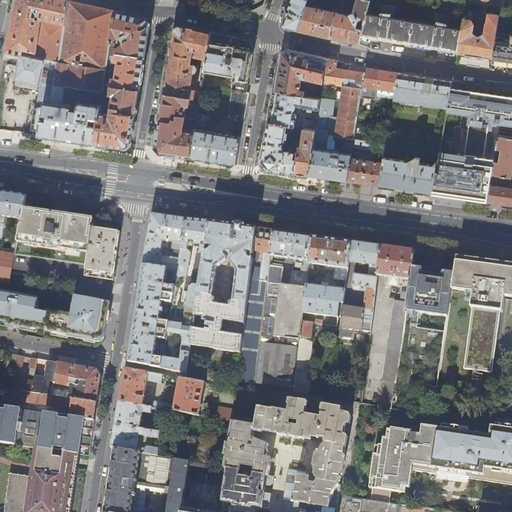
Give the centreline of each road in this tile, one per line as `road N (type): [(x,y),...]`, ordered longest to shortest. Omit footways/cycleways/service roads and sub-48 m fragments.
road 1 (primary): [(244,200),(511,237)]
road 2 (residential): [(511,81),(270,36)]
road 3 (residential): [(139,185),(115,360)]
road 4 (residential): [(162,11),(139,185)]
road 5 (residential): [(270,36),(244,200)]
road 6 (residential): [(115,360),(92,511)]
road 7 (primary): [(0,166),(139,185)]
